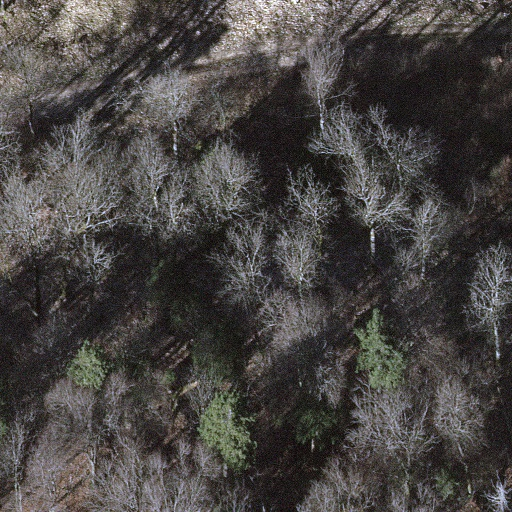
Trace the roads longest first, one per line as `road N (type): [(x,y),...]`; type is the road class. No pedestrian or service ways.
road 1 (track): [(0,107),(189,55),(360,31),(511,29)]
road 2 (track): [(0,17),(114,13),(271,44)]
